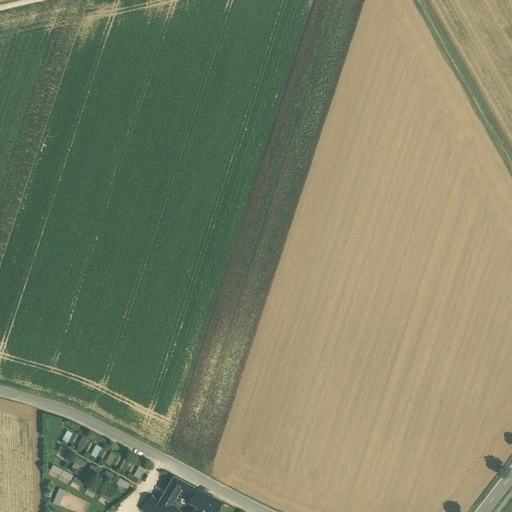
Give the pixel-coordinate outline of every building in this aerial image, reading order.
[(70,433),(66,431),(61,440),(66,442),(70,433)] [(86,438),(82,436),(77,445),(81,447),(86,438)] [(98,447),(94,444),(89,454),(94,456),(98,447)] [(68,450),(59,446),(57,450),(66,454),(68,450)] [(113,455),(109,453),(104,462),(109,464),(113,455)] [(85,461),(76,457),(74,462),(83,466),(85,461)] [(128,461),(124,458),(119,468),(123,470),(128,461)] [(69,480),(72,474),(52,464),(49,469),(69,480)] [(98,468),(90,464),(88,469),(96,473),(98,468)] [(142,468),(137,466),(132,475),(137,477),(142,468)] [(114,475),(106,471),(104,475),(112,479),(114,475)] [(82,480),(74,476),(72,481),(80,485),(82,480)] [(174,477),(159,502),(168,510),(171,506),(167,503),(177,488),(189,494),(193,496),(197,490),(174,477)] [(127,482),(119,478),(117,483),(125,487),(127,482)] [(97,487),(89,483),(86,488),(95,492),(97,487)] [(59,504),(65,490),(58,487),(52,501),(59,504)] [(216,511),(221,503),(197,490),(193,496),(191,500),(198,505),(195,510),(199,511),(216,511)] [(111,496),(102,492),(100,496),(109,500),(111,496)] [(179,511),(171,506),(168,510),(159,502),(158,502),(151,496),(141,509),(144,511),(179,511)]
